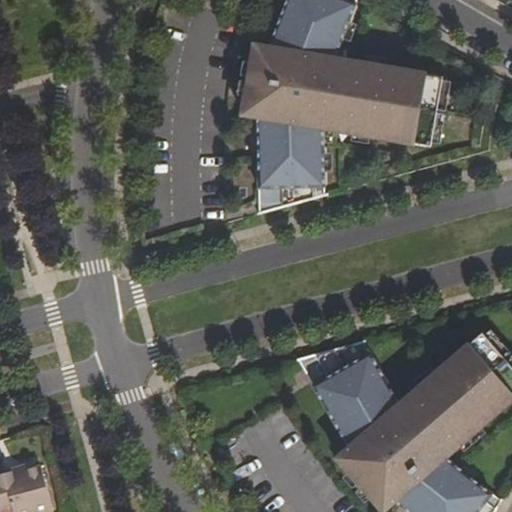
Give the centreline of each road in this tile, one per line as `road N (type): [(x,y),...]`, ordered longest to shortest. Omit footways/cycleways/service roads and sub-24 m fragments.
road 1 (residential): [(511,193),(99,306)]
road 2 (residential): [(114,361),(511,249)]
road 3 (residential): [(99,306),(83,159),(88,88)]
road 4 (residential): [(187,511),(114,361)]
